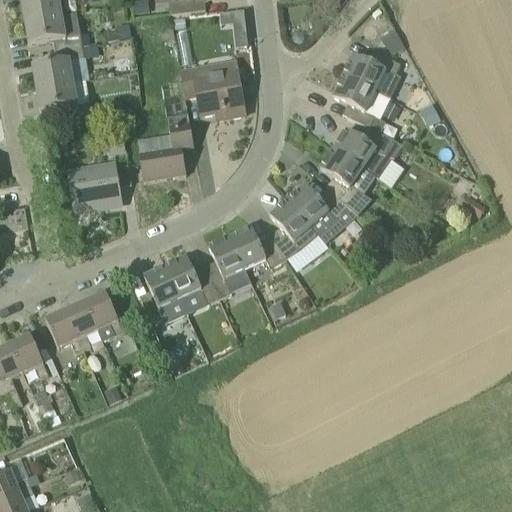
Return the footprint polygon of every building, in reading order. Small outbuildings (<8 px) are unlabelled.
[(44,0),(21,4),(25,26),(62,20),(58,0),(44,0)] [(170,19),(206,16),(204,3),(226,1),(225,0),(177,0),(178,6),(168,7),(170,19)] [(148,3),(133,5),(134,18),(150,16),(148,3)] [(82,51),(80,39),(81,39),(77,17),(62,20),(25,26),(29,48),(53,44),(55,55),(82,51)] [(174,32),(186,30),(185,20),(173,22),(174,32)] [(159,44),(174,42),(171,21),(155,23),(159,44)] [(132,34),(119,36),(106,39),(108,47),(134,42),(132,34)] [(382,41),(392,60),(406,52),(396,34),(382,41)] [(295,40),(294,42),(295,44),(296,46),(297,47),(299,47),(301,47),(302,46),(303,44),(304,42),(303,40),(302,39),(301,38),(299,37),(297,38),(296,39),(295,40)] [(80,39),(82,51),(90,50),(88,38),(81,39),(80,39)] [(84,63),(92,61),(90,50),(82,51),(84,63)] [(36,93),(75,86),(72,65),(84,63),(82,51),(55,55),(57,67),(33,71),(36,93)] [(395,80),(401,69),(378,57),(373,69),(354,59),(343,80),(376,96),(386,75),(395,80)] [(245,120),(238,77),(204,82),(202,70),(180,74),(185,104),(197,101),(201,121),(223,117),(224,123),(245,120)] [(347,122),(369,133),(380,138),(385,127),(380,124),(390,104),(376,96),(343,80),(333,102),(352,111),(347,122)] [(65,111),(67,123),(93,118),(92,106),(90,106),(86,85),(75,86),(36,93),(40,115),(65,111)] [(429,129),(440,123),(441,123),(434,109),(422,115),(429,129)] [(169,131),(171,138),(137,144),(144,187),(186,180),(182,156),(194,154),(190,127),(169,131)] [(334,153),(363,174),(378,184),(391,164),(393,165),(403,150),(380,138),(369,133),(370,134),(365,146),(347,134),(334,153)] [(107,143),(109,157),(125,155),(123,141),(107,143)] [(352,191),(363,174),(334,153),(320,173),(338,185),(329,195),(358,221),(358,220),(373,204),(352,191)] [(113,173),(71,180),(77,214),(119,207),(113,173)] [(325,248),(358,221),(329,195),(320,206),(306,189),(288,205),(311,232),(318,240),(325,248)] [(460,210),(480,222),(486,211),(467,199),(460,210)] [(311,232),(288,205),(270,220),(284,237),(272,244),(286,265),(300,255),(318,240),(311,232)] [(428,225),(420,237),(432,244),(439,232),(428,225)] [(230,242),(245,274),(266,265),(271,274),(286,265),(272,244),(260,251),(251,232),(230,242)] [(230,242),(209,251),(218,271),(207,276),(217,299),(220,304),(231,299),(231,298),(251,288),(245,274),(230,242)] [(376,269),(381,275),(399,265),(391,256),(376,269)] [(207,276),(196,281),(187,261),(165,271),(180,304),(201,294),(208,309),(220,304),(217,299),(207,276)] [(142,305),(152,328),(164,323),(159,314),(180,304),(165,271),(144,281),(152,300),(142,305)] [(115,341),(123,337),(106,298),(86,307),(98,335),(110,330),(115,341)] [(86,341),(98,335),(86,307),(66,316),(83,355),(91,351),(86,341)] [(284,318),(279,308),(269,313),(274,323),(284,318)] [(46,325),(58,353),(71,348),(76,358),(83,355),(66,316),(46,325)] [(40,383),(48,380),(31,341),(11,350),(23,378),(35,372),(40,383)] [(22,409),(16,394),(11,383),(23,378),(11,350),(0,354),(0,379),(8,398),(15,412),(22,409)] [(170,365),(175,378),(184,375),(182,368),(179,362),(170,365)] [(53,365),(47,367),(53,380),(59,378),(53,365)] [(0,399),(1,401),(8,398),(0,379),(0,399)] [(122,403),(119,395),(108,399),(112,408),(122,403)] [(56,421),(54,414),(45,418),(48,425),(56,421)] [(16,434),(6,438),(9,446),(19,441),(16,434)] [(0,503),(30,490),(27,483),(16,488),(11,475),(0,479),(0,503)] [(70,486),(80,482),(77,475),(67,479),(70,486)] [(37,478),(28,483),(31,491),(41,486),(37,478)] [(26,511),(23,504),(34,499),(30,490),(0,503),(0,511),(26,511)] [(77,504),(80,511),(88,511),(96,509),(91,498),(77,504)]
